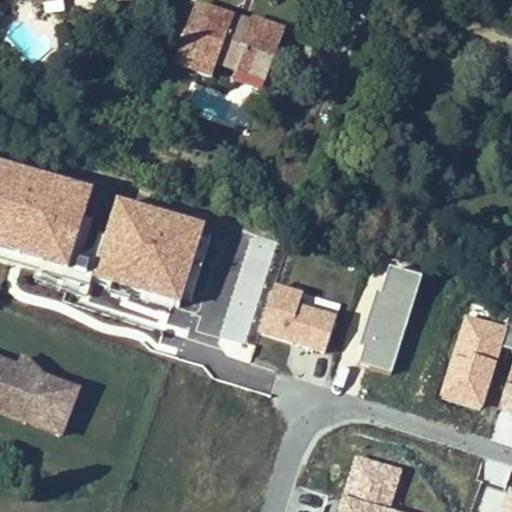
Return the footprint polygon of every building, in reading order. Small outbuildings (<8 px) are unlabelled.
[(233,18),(198,4),(173,67),(211,82),(217,67),(265,86),(286,30),(254,18),(252,22),(234,15),(233,18)] [(258,336),(326,352),(335,311),(298,303),(302,289),(271,282),(258,336)] [(2,362),(0,361),(0,414),(25,424),(42,376),(15,356),(5,352),(2,362)] [(509,416),(511,416),(511,362),(491,436),(503,439),(509,416)] [(75,388),(42,376),(25,424),(58,435),(75,388)] [(408,511),(391,508),(401,466),(350,454),(336,511),(408,511)] [(511,511),(511,487),(507,486),(496,511),(511,511)]
